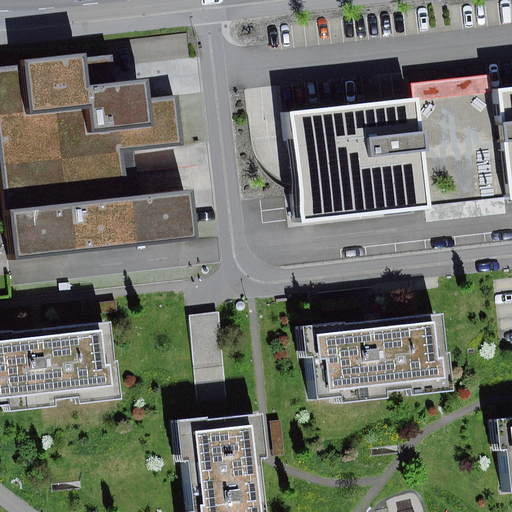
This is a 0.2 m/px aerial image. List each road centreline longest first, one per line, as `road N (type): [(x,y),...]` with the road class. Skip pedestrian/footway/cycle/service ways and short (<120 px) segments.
road 1 (residential): [(511,252),(281,279),(241,271),(208,17)]
road 2 (unknown): [(214,75),(511,42)]
